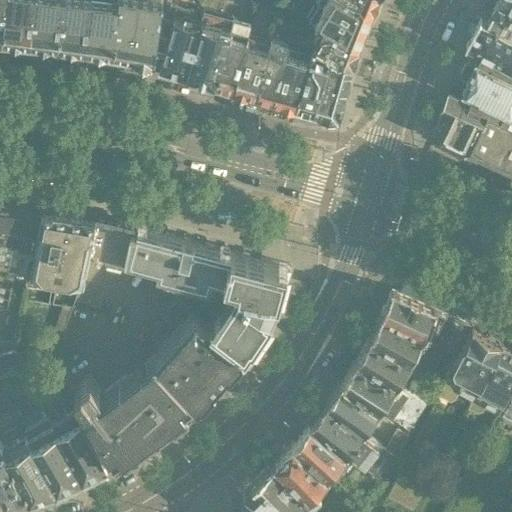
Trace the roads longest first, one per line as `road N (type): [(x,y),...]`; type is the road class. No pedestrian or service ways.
road 1 (residential): [(203,460),(271,391),(320,322),(369,197)]
road 2 (residential): [(255,170),(232,114),(106,84),(0,73)]
road 3 (residential): [(0,167),(221,204),(255,170)]
road 4 (tertiary): [(255,170),(78,126),(0,117)]
road 5 (residential): [(369,197),(434,0)]
road 6 (tertiary): [(369,197),(511,242)]
